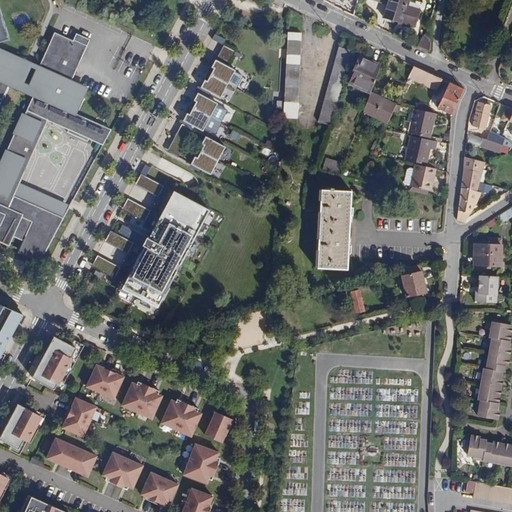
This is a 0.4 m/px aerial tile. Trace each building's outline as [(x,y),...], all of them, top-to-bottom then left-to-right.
[(407,0),(381,0),(377,14),(414,26),(419,9),(407,4),(407,0)] [(0,226),(8,230),(6,235),(12,237),(22,242),(17,254),(39,264),(63,219),(38,207),(37,210),(23,204),(20,209),(9,205),(47,120),(68,130),(67,132),(87,142),(88,139),(102,145),(110,129),(74,113),(85,89),(70,82),(86,45),(73,39),(73,41),(52,31),(37,67),(35,66),(27,85),(12,78),(19,63),(0,54),(0,226)] [(300,33),(287,32),(283,118),(296,118),(300,33)] [(429,38),(426,35),(416,45),(429,51),(430,46),(430,43),(429,38)] [(220,54),(232,58),(235,50),(223,46),(220,54)] [(331,125),(351,50),(339,47),(319,122),(331,125)] [(370,92),(380,64),(360,55),(352,70),(354,71),(349,83),(370,93),(370,92)] [(235,70),(215,59),(211,67),(214,68),(207,81),(204,79),(200,87),(220,98),(235,70)] [(442,79),(414,65),(408,76),(435,90),(442,79)] [(462,88),(449,82),(438,108),(452,113),(452,112),(462,88)] [(395,104),(370,92),(370,93),(363,111),(387,123),(395,104)] [(203,131),(217,103),(197,93),(193,100),(196,102),(189,114),(187,113),(182,121),(203,131)] [(484,126),(491,108),(480,104),(474,122),(484,126)] [(435,113),(415,108),(409,132),(429,137),(435,113)] [(221,123),(218,130),(227,134),(230,127),(221,123)] [(181,124),(169,152),(180,156),(192,128),(181,124)] [(502,144),(504,138),(496,133),(490,131),(487,139),(502,144)] [(436,141),(410,135),(405,160),(426,164),(429,148),(434,149),(436,141)] [(225,147),(205,136),(201,144),(204,145),(197,158),(195,156),(190,164),(210,174),(225,147)] [(499,152),(502,144),(487,139),(482,138),(480,146),(499,152)] [(339,173),(342,162),(323,157),(320,168),(339,173)] [(480,181),(484,164),(485,162),(464,157),(461,188),(477,191),(480,181)] [(410,190),(427,194),(428,190),(431,176),(434,176),(436,168),(415,163),(410,190)] [(136,185),(159,196),(164,185),(141,174),(136,185)] [(492,185),(489,184),(480,181),(477,191),(461,188),(457,220),(465,222),(477,201),(481,192),(489,193),(492,185)] [(347,269),(351,191),(321,189),(317,268),(347,269)] [(144,246),(121,289),(157,308),(209,210),(173,191),(148,238),(146,237),(142,245),(144,246)] [(128,200),(124,209),(145,220),(150,210),(128,200)] [(511,207),(497,216),(501,223),(511,216),(511,207)] [(123,225),(119,233),(131,238),(134,231),(123,225)] [(0,244),(7,248),(12,237),(6,235),(8,230),(0,226),(0,244)] [(111,231),(105,242),(128,253),(134,242),(111,231)] [(500,266),(501,246),(488,245),(474,245),(472,265),(500,266)] [(112,273),(115,265),(97,258),(94,266),(112,273)] [(421,270),(420,264),(400,269),(401,275),(421,270)] [(426,292),(421,270),(401,275),(406,297),(426,292)] [(498,276),(479,275),(479,287),(479,294),(476,294),(475,301),(496,302),(498,276)] [(365,310),(360,289),(350,291),(354,305),(349,306),(351,314),(365,310)] [(0,355),(20,315),(0,306),(0,355)] [(478,415),(497,419),(498,409),(499,403),(497,403),(501,378),(502,372),(505,372),(506,365),(509,348),(510,342),(508,341),(511,325),(492,322),(488,347),(490,347),(488,360),(485,359),(476,408),(479,409),(478,415)] [(81,351),(54,336),(32,377),(54,389),(59,380),(64,383),(81,351)] [(124,376),(96,364),(86,386),(114,399),(124,376)] [(140,386),(132,382),(122,405),(152,419),(162,396),(154,392),(155,389),(141,383),(140,386)] [(96,407),(75,398),(62,428),(83,437),(96,407)] [(171,400),(161,423),(191,436),(201,413),(193,410),(195,407),(180,400),(179,403),(171,400)] [(40,416),(18,404),(0,436),(0,439),(18,449),(23,440),(26,441),(40,416)] [(232,419),(215,412),(204,435),(222,443),(232,419)] [(511,446),(487,442),(487,439),(480,438),(471,436),(467,455),(474,456),(474,459),(511,465),(511,446)] [(96,456),(56,438),(46,458),(87,477),(96,456)] [(218,453),(195,444),(183,474),(207,483),(210,475),(213,477),(218,462),(216,461),(218,453)] [(143,466),(112,452),(102,475),(110,479),(108,482),(123,488),(124,485),(132,489),(143,466)] [(150,472),(141,494),(168,507),(178,484),(150,472)] [(511,504),(511,488),(472,481),(470,490),(474,491),(473,497),(511,504)] [(191,488),(182,511),(206,511),(212,496),(191,488)] [(67,506),(34,491),(31,496),(28,495),(19,511),(66,511),(65,511),(67,506)]
